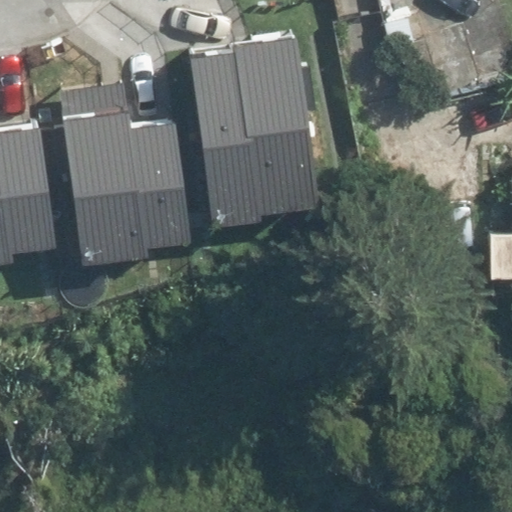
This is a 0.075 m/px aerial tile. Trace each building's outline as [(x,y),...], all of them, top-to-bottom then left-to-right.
[(294,21),(184,30),(199,197),(308,188),(294,21)] [(169,74),(54,84),(66,218),(181,208),(169,74)] [(33,87),(0,90),(0,225),(45,221),(33,87)] [(511,104),(451,107),(453,138),(511,136),(511,104)] [(511,263),(511,155),(499,156),(500,264),(511,263)]
